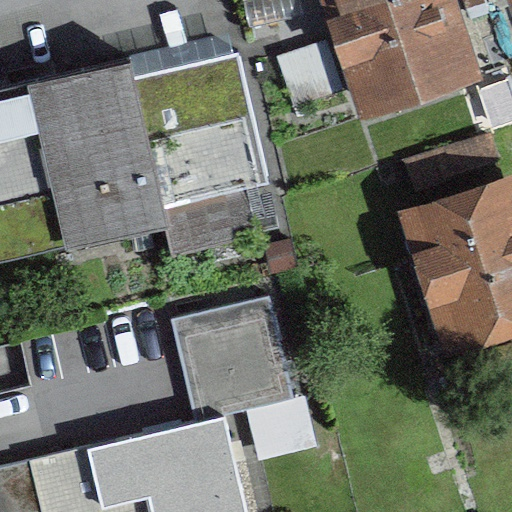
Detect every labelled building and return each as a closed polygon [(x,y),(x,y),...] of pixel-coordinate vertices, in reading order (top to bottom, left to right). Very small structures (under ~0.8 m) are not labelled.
[(458,0),(331,0),(368,118),(485,82),(458,0)] [(323,47),(275,65),(294,116),(342,98),(323,47)] [(130,75),(0,102),(0,266),(167,230),(162,208),(262,186),(237,70),(134,92),(130,75)] [(487,149),(413,174),(427,216),(409,221),(454,357),(511,337),(511,189),(502,193),(487,149)] [(170,328),(195,418),(292,391),(267,302),(170,328)] [(156,511),(246,511),(226,424),(89,456),(102,511),(108,511),(154,501),(156,511)] [(108,511),(102,511),(89,456),(0,476),(0,511),(156,511),(154,501),(108,511)]
